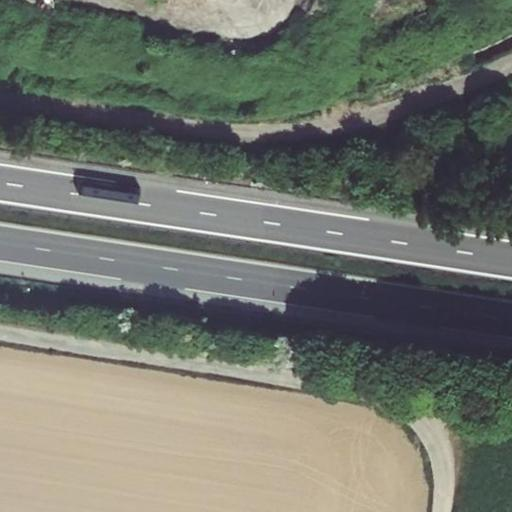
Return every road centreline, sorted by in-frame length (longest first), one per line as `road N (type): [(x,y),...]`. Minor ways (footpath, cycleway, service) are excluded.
road 1 (track): [(0,331),(381,395),(434,433),(442,452),(442,511)]
road 2 (track): [(511,64),(380,116),(301,133),(0,100)]
road 3 (motorway): [(0,242),(511,320)]
road 4 (motorway): [(511,260),(0,183)]
